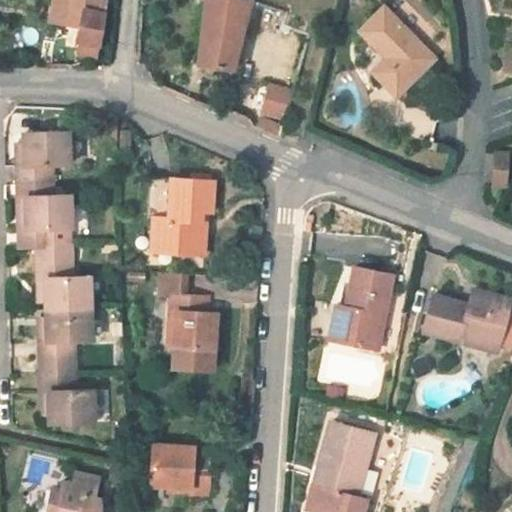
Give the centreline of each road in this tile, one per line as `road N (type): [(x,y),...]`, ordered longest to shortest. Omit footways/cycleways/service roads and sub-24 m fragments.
road 1 (residential): [(265,511),(286,214),(307,166)]
road 2 (residential): [(0,84),(155,102),(307,166)]
road 3 (residential): [(451,226),(472,177),(476,53),(467,0)]
road 4 (residential): [(307,166),(451,226)]
